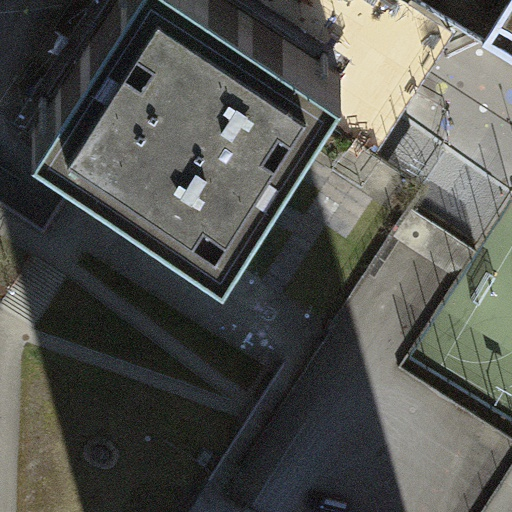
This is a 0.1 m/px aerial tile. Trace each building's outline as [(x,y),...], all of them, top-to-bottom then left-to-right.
[(317,111),(343,72),(231,0),(117,0),(34,129),(86,163),(126,189),(225,253),(282,165),(317,111)] [(511,0),(484,45),(511,61),(511,0)] [(282,165),(392,235),(427,182),(317,111),(282,165)] [(0,511),(188,511),(211,476),(6,344),(70,245),(83,254),(94,238),(126,189),(86,163),(44,228),(0,198),(0,170),(2,168),(0,166),(0,511)] [(392,235),(282,165),(225,253),(126,189),(83,254),(70,245),(6,344),(211,476),(243,427),(261,438),(392,235)]
